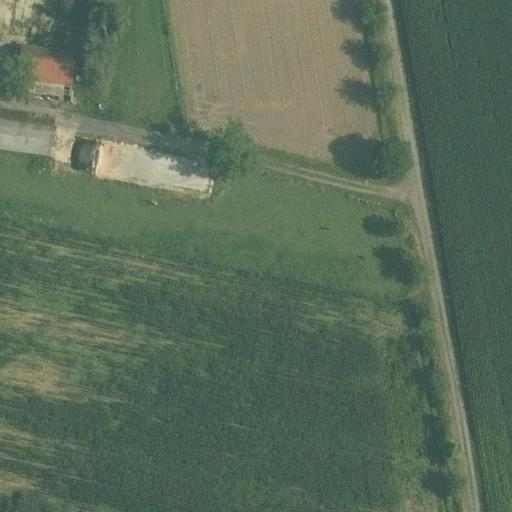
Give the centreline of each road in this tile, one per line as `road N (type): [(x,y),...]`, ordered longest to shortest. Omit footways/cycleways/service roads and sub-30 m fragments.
road 1 (unclassified): [(466,511),(381,0)]
road 2 (track): [(72,121),(411,194)]
